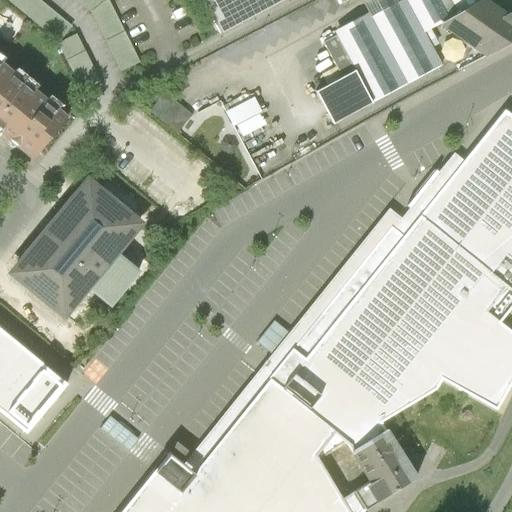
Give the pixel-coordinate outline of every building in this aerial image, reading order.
[(72,24),(42,0),(8,0),(58,41),(72,24)] [(78,0),(91,10),(121,70),(139,61),(109,0),(78,0)] [(202,0),(220,32),(279,0),(202,0)] [(384,0),(334,27),(337,33),(355,68),(373,100),(445,62),(426,27),(443,19),(477,0),(384,0)] [(497,0),(477,0),(443,19),(488,52),(511,38),(511,10),(510,9),(497,0)] [(77,32),(58,41),(80,88),(99,79),(77,32)] [(324,40),(343,75),(355,68),(337,33),(324,40)] [(0,108),(24,79),(0,58),(0,108)] [(333,122),(373,100),(355,68),(343,75),(316,90),(333,122)] [(68,114),(24,79),(0,108),(0,131),(32,158),(68,114)] [(166,91),(150,111),(178,133),(193,113),(166,91)] [(254,96),(226,109),(240,138),(268,125),(254,96)] [(511,121),(505,116),(470,161),(429,213),(424,219),(511,288),(511,121)] [(137,225),(87,184),(14,274),(63,314),(86,286),(110,306),(137,273),(113,254),(137,225)] [(511,384),(511,329),(498,321),(511,303),(511,288),(424,219),(408,239),(393,227),(277,371),(267,383),(344,445),(346,448),(385,425),(439,388),(442,382),(497,412),(511,384)] [(0,413),(26,434),(66,385),(0,330),(0,413)] [(344,445),(267,383),(226,435),(193,478),(180,467),(170,460),(127,511),(360,511),(365,509),(355,492),(342,500),(319,459),(344,445)] [(385,425),(346,448),(367,484),(355,492),(365,509),(417,478),(385,425)]
